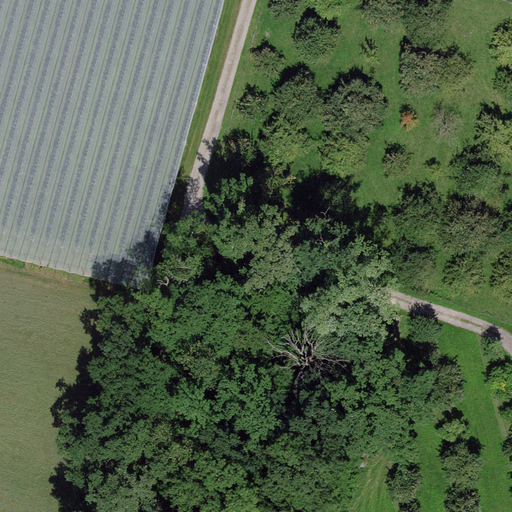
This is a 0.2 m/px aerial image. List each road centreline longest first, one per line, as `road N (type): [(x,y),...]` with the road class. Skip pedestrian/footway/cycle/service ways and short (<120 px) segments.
road 1 (track): [(190,230),(511,342)]
road 2 (track): [(190,230),(252,0)]
